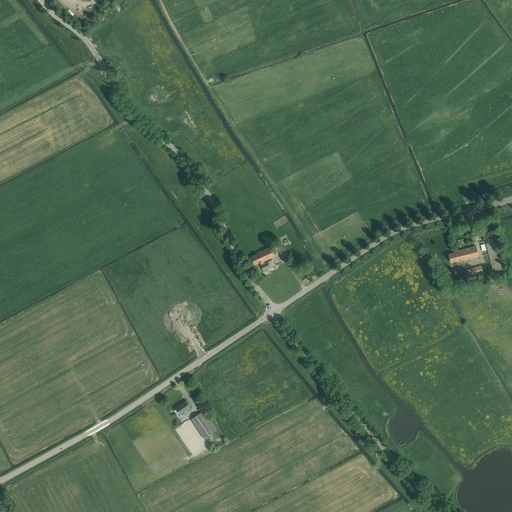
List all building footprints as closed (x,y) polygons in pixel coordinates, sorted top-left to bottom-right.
[(455,253),(453,253),(448,254),(450,262),(457,261),(457,262),(479,256),(476,246),(454,252),(455,253)] [(274,265),(272,260),(265,263),(264,261),(275,256),(271,247),(258,253),(259,253),(251,257),(254,265),(260,262),(263,270),(270,267),(270,269),(275,266),(275,265),(274,265)] [(471,268),(472,275),(483,272),(481,266),(471,268)] [(191,408),(186,400),(176,407),(177,409),(174,410),(177,416),(180,414),(181,414),(191,408)] [(204,411),(191,419),(204,438),(217,430),(204,411)]
